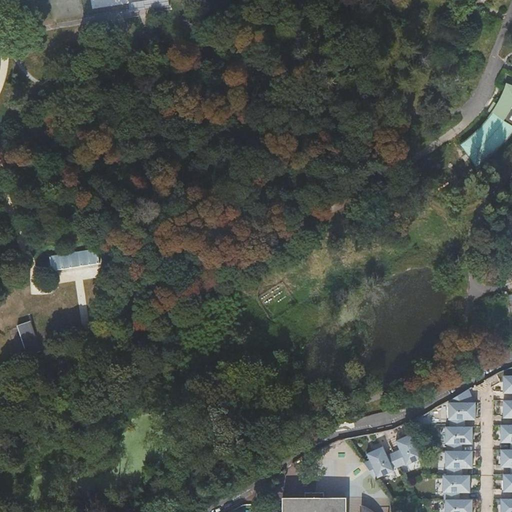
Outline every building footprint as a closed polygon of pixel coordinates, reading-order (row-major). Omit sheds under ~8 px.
[(511,84),(505,82),(504,85),(503,88),(501,90),(500,93),(498,96),(497,99),(495,102),(491,99),(490,100),(488,104),(485,108),(490,110),(482,120),(460,144),(476,167),(477,166),(498,148),(511,131),(511,84)] [(508,264),(508,265),(511,264),(511,213),(502,215),(507,241),(504,241),(508,264)] [(107,257),(106,248),(49,256),(51,270),(100,263),(99,259),(107,257)] [(508,264),(494,266),(497,283),(511,281),(508,265),(508,264)] [(18,324),(26,349),(40,345),(32,319),(18,324)] [(511,377),(504,377),(503,396),(511,395),(511,377)] [(511,401),(503,401),(503,420),(511,420),(511,401)] [(476,404),(448,404),(448,423),(449,423),(449,428),(465,428),(465,423),(476,423),(476,404)] [(511,426),(502,426),(501,445),(511,445),(511,451),(511,450),(511,426)] [(449,428),(446,428),(445,447),(446,447),(446,452),(462,453),(462,447),(473,447),(473,428),(465,428),(449,428)] [(384,448),(367,455),(377,479),(394,472),(393,470),(405,466),(405,467),(423,460),(413,436),(395,443),(399,451),(387,456),(384,448)] [(511,451),(501,451),(501,470),(510,470),(510,475),(511,475),(511,451)] [(446,452),(446,471),(446,477),(462,477),(462,471),(473,471),(473,453),(462,453),(446,452)] [(511,475),(503,476),(503,495),(511,494),(511,475)] [(446,477),(443,477),(443,495),(444,495),(444,501),(445,501),(459,501),(459,495),(470,495),(470,477),(462,477),(446,477)] [(304,497),(281,498),(281,511),(345,511),(346,497),(323,497),(304,497)] [(511,511),(511,500),(501,500),(501,511),(511,511)] [(459,501),(445,501),(445,511),(472,511),(473,501),(459,501)]
